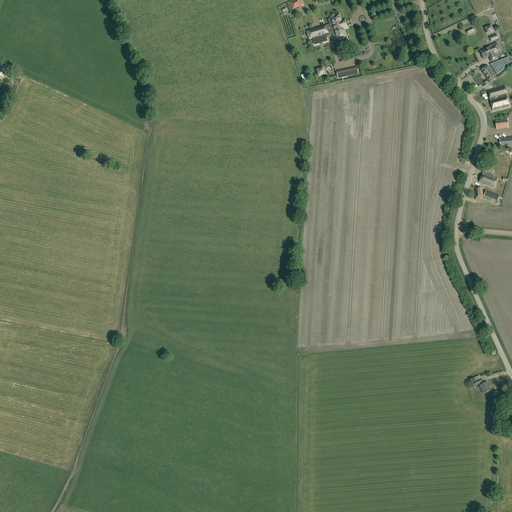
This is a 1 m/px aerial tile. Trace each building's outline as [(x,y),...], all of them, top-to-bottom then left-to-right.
[(292,10),(303,5),(300,0),(296,0),(289,3),(292,10)] [(346,20),(343,21),(341,22),(339,14),(335,16),(335,15),(334,15),(334,14),(333,14),(332,14),(332,15),(331,15),(331,16),(331,17),(330,17),(333,24),(307,32),(309,39),(325,34),(332,32),(333,35),(335,42),(336,43),(337,43),(338,43),(343,42),(343,39),(342,39),(341,37),(346,36),(343,29),(345,28),(349,27),(346,20)] [(399,48),(407,44),(401,33),(393,37),(399,48)] [(491,42),(498,39),(496,33),(489,36),(491,42)] [(497,59),(494,53),(497,52),(494,45),(487,47),(488,48),(483,50),(484,51),(482,51),(481,53),(483,57),(484,57),(486,56),(486,57),(489,56),(491,61),(497,59)] [(497,74),(505,67),(503,60),(490,65),(497,74)] [(490,83),(496,79),(487,66),(481,70),(490,83)] [(326,75),(324,68),(316,70),(318,77),(326,75)] [(357,68),(336,72),(337,78),(358,74),(357,68)] [(510,107),(507,95),(505,95),(501,96),(499,89),(495,90),(489,91),(491,99),(490,99),(493,111),(510,107)] [(497,129),(508,128),(507,119),(496,120),(497,129)] [(500,146),(511,145),(511,137),(500,138),(500,146)] [(494,189),(498,178),(483,173),(479,183),(494,189)] [(475,200),(483,199),(482,188),(474,188),(475,200)] [(484,195),(486,196),(498,200),(499,196),(486,190),(484,195)] [(483,384),(482,382),(481,379),(474,382),(476,385),(479,384),(480,386),(483,394),(491,390),(487,382),(483,384)]
